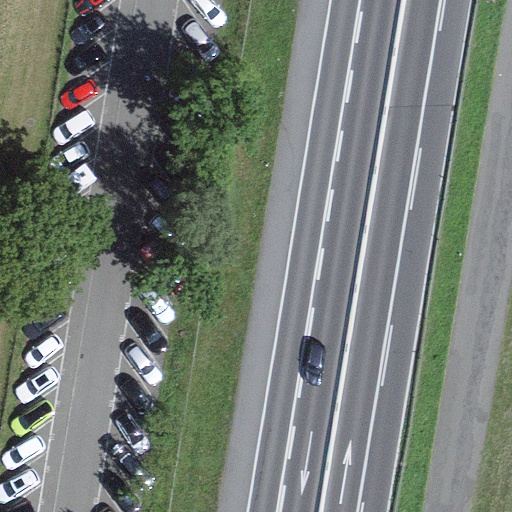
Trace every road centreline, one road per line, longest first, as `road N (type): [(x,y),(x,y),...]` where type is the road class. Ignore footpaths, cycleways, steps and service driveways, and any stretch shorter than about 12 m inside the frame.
road 1 (trunk): [(340,511),(423,0)]
road 2 (residential): [(511,124),(447,511)]
road 3 (trunk): [(350,187),(267,511)]
road 4 (trunk): [(350,187),(296,511)]
road 5 (trunk): [(381,0),(350,187)]
